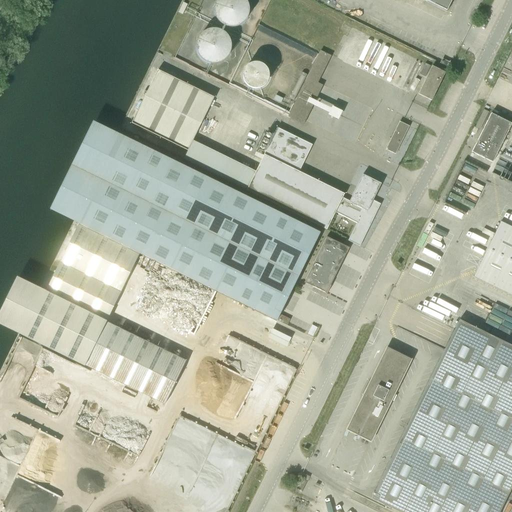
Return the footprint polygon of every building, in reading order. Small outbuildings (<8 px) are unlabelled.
[(247,12),(247,11),(247,10),(247,9),(247,8),(247,7),(247,6),(246,6),(246,5),(246,4),(245,3),(245,2),(244,2),(244,1),(243,0),(216,0),(217,0),(216,1),(216,2),(215,2),(215,3),(214,4),(214,5),(214,6),(213,6),(213,7),(213,8),(213,9),(213,10),(212,10),(212,11),(212,12),(212,13),(213,14),(213,15),(213,16),(213,17),(213,18),(214,18),(214,19),(214,20),(215,20),(215,21),(216,22),(216,23),(217,23),(217,24),(218,24),(218,25),(219,25),(219,26),(220,26),(221,26),(221,27),(222,27),(223,27),(223,28),(224,28),(225,28),(226,29),(227,29),(228,29),(229,29),(230,29),(231,29),(232,29),(233,29),(234,29),(235,28),(236,28),(237,28),(238,27),(239,27),(239,26),(240,26),(241,25),(242,25),(242,24),(243,24),(243,23),(244,23),(244,22),(244,21),(245,21),(245,20),(246,20),(246,19),(246,18),(246,17),(247,17),(247,16),(247,15),(247,14),(247,13),(247,12)] [(422,0),(446,11),(451,0),(422,0)] [(205,32),(205,33),(204,33),(203,33),(203,34),(202,34),(201,35),(200,36),(199,37),(198,38),(197,39),(197,40),(196,40),(196,41),(196,42),(195,42),(195,43),(195,44),(195,45),(194,46),(194,47),(194,48),(194,49),(194,50),(194,51),(195,52),(195,53),(195,54),(195,55),(196,56),(196,57),(197,58),(197,59),(198,59),(198,60),(199,60),(199,61),(200,61),(200,62),(201,62),(201,63),(202,63),(203,64),(204,64),(205,65),(206,65),(207,66),(208,66),(209,66),(210,66),(211,66),(212,66),(213,66),(214,66),(215,66),(216,66),(217,66),(217,65),(218,65),(219,65),(219,64),(220,64),(221,64),(221,63),(222,63),(223,62),(224,61),(225,60),(226,59),(227,58),(227,57),(228,56),(228,55),(228,54),(229,53),(229,52),(229,51),(229,50),(229,49),(229,48),(229,47),(229,46),(229,45),(228,44),(228,43),(228,42),(227,41),(227,40),(226,39),(226,38),(225,38),(225,37),(224,37),(224,36),(223,36),(223,35),(222,35),(221,34),(220,33),(219,33),(218,32),(217,32),(216,32),(215,32),(214,32),(214,31),(213,31),(212,31),(211,31),(210,31),(209,31),(209,32),(208,32),(207,32),(206,32),(205,32)] [(288,117),(299,122),(331,57),(320,51),(288,117)] [(445,70),(449,63),(442,59),(441,62),(440,63),(440,64),(438,67),(445,70)] [(268,77),(268,76),(268,75),(268,74),(268,73),(268,72),(267,71),(267,70),(266,69),(266,68),(265,68),(265,67),(264,66),(263,66),(263,65),(262,65),(261,65),(261,64),(260,64),(259,64),(258,63),(257,63),(256,63),(255,63),(254,63),(253,63),(252,64),(251,64),(250,64),(249,65),(248,65),(247,66),(246,67),(246,68),(245,68),(245,69),(244,69),(244,70),(244,71),(243,71),(243,72),(243,73),(243,74),(242,74),(242,75),(242,76),(242,77),(242,78),(243,78),(243,79),(243,80),(243,81),(244,82),(244,83),(245,84),(246,85),(246,86),(247,86),(248,87),(249,87),(250,88),(251,88),(252,89),(253,89),(254,89),(255,89),(256,89),(257,89),(258,89),(259,89),(260,88),(261,88),(262,87),(263,87),(264,86),(264,85),(265,85),(265,84),(266,84),(266,83),(267,82),(267,81),(268,80),(268,79),(268,78),(268,77)] [(418,95),(431,101),(444,73),(432,66),(424,81),(419,92),(418,95)] [(133,125),(188,151),(214,97),(159,71),(133,125)] [(470,151),(491,162),(511,123),(490,112),(470,151)] [(385,150),(395,155),(409,127),(399,122),(385,150)] [(48,211),(78,226),(118,143),(88,128),(48,211)] [(326,230),(335,212),(357,223),(349,240),(359,245),(367,229),(368,229),(373,217),(371,216),(373,212),(373,209),(369,207),(380,184),(362,175),(349,202),(342,198),(344,194),(298,172),(312,145),(277,128),(246,191),(326,230)] [(255,152),(261,154),(265,144),(260,142),(255,152)] [(276,322),(279,315),(316,240),(118,143),(78,226),(276,322)] [(511,227),(498,221),(471,276),(511,295),(511,227)] [(326,237),(315,260),(304,283),(326,294),(337,271),(349,248),(326,237)] [(0,306),(0,325),(24,336),(42,298),(44,294),(13,279),(0,306)] [(289,320),(279,315),(276,322),(286,327),(289,320)] [(413,414),(374,494),(372,498),(399,511),(499,511),(511,486),(511,346),(459,320),(413,414)] [(274,329),(269,338),(288,347),(293,338),(274,329)] [(346,430),(370,442),(410,359),(386,348),(346,430)]
